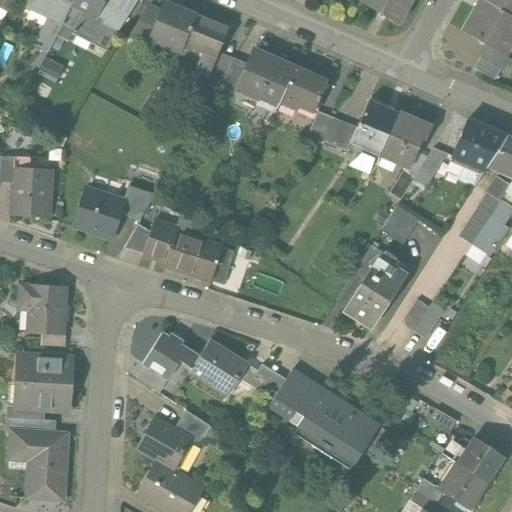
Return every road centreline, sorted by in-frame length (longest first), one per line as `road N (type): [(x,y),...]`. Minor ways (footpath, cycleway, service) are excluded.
road 1 (residential): [(115,279),(404,373),(511,435)]
road 2 (residential): [(96,511),(115,279)]
road 3 (residential): [(406,70),(244,0)]
road 4 (residential): [(0,242),(115,279)]
